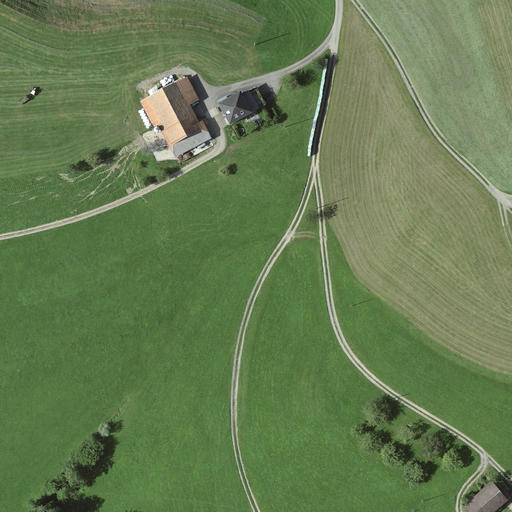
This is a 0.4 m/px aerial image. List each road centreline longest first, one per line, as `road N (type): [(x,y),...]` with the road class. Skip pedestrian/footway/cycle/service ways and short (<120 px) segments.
road 1 (track): [(336,0),(319,160),(237,330),(242,489),(257,511)]
road 2 (track): [(335,40),(268,80),(210,95),(223,148),(63,238),(0,247)]
road 3 (track): [(319,160),(349,351),(511,481)]
road 4 (track): [(355,0),(438,134),(511,209)]
